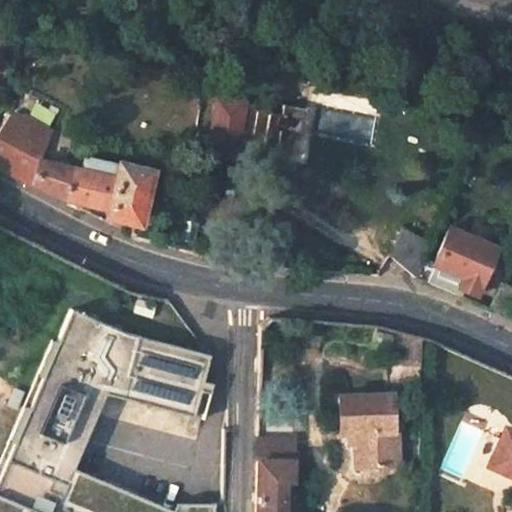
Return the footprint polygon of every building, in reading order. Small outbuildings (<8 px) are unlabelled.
[(263,106),(217,98),(208,153),(234,157),(235,152),(249,154),(248,159),(286,165),(291,135),(302,137),(308,108),(283,104),(282,115),(269,112),(270,107),(263,106)] [(51,132),(11,107),(7,113),(0,123),(0,127),(1,128),(0,129),(0,167),(4,170),(31,184),(36,158),(39,158),(51,132)] [(39,158),(36,158),(31,184),(60,199),(107,214),(136,220),(149,172),(120,165),(119,167),(83,159),(80,169),(39,158)] [(433,239),(402,224),(389,253),(412,278),(415,279),(433,239)] [(497,248),(449,226),(432,265),(436,267),(461,278),(457,287),(476,295),(490,264),(497,248)] [(461,278),(436,267),(429,285),(454,295),(457,287),(461,278)] [(511,303),(511,286),(501,282),(489,310),(506,318),(511,303)] [(202,511),(176,502),(74,462),(93,413),(103,386),(122,391),(136,328),(67,303),(54,336),(48,333),(25,395),(0,460),(0,511),(202,511)] [(206,344),(136,328),(122,391),(201,408),(209,374),(199,372),(206,344)] [(419,392),(420,364),(385,365),(386,394),(391,393),(419,392)] [(386,394),(338,396),(339,432),(353,432),(355,467),(398,465),(397,430),(392,430),(391,393),(386,394)] [(289,480),(289,418),(257,417),(256,437),(256,462),(255,497),(254,511),(281,511),(282,480),(289,480)] [(511,430),(506,428),(488,467),(511,477),(511,430)] [(179,495),(176,502),(202,511),(214,511),(215,493),(179,495)]
